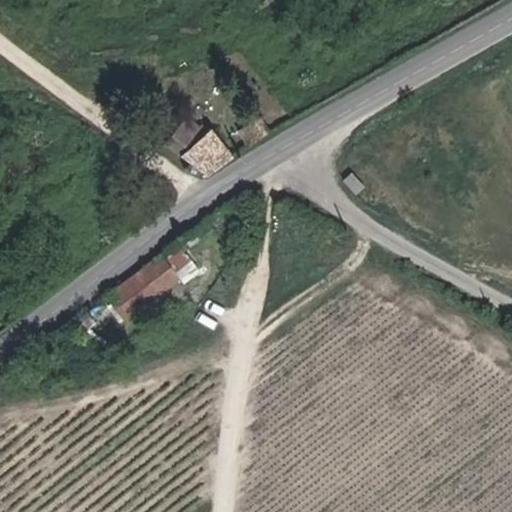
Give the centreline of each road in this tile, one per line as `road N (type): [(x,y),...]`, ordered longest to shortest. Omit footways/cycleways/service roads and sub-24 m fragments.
road 1 (secondary): [(0,353),(190,205),(511,21)]
road 2 (track): [(263,162),(511,297)]
